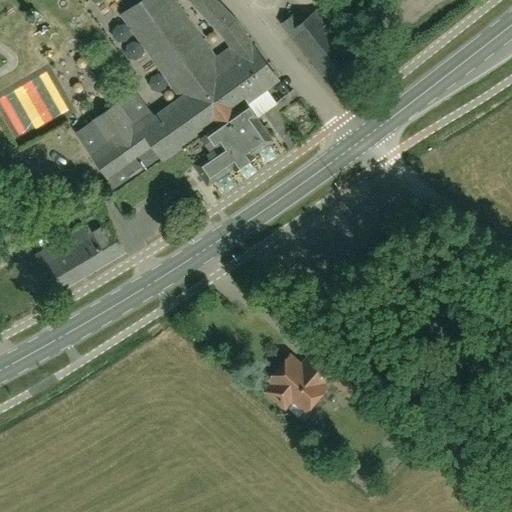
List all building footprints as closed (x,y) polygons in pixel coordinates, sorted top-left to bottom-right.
[(140,175),(113,194),(125,212),(194,164),(208,184),(233,166),(235,169),(254,155),(252,153),(271,139),(255,117),(256,116),(245,102),(278,78),(254,45),(235,59),(234,58),(221,67),(172,0),(190,0),(196,6),(201,0),(141,0),(122,14),(182,97),(146,124),(141,117),(112,138),(128,161),(129,160),(140,175)] [(344,101),(371,80),(314,10),(298,23),(291,15),(281,23),(344,101)] [(30,73),(52,113),(70,103),(49,63),(30,73)] [(25,77),(6,87),(26,127),(45,117),(25,77)] [(0,239),(2,244),(31,230),(9,183),(0,187),(0,239)] [(62,240),(83,275),(124,251),(103,216),(62,240)] [(48,296),(83,275),(62,240),(27,261),(48,296)] [(269,378),(273,383),(272,385),(271,387),(271,389),(270,391),(271,393),(271,395),(272,396),(273,398),(275,400),(276,401),(278,402),(280,402),(282,402),(284,402),(286,402),(288,401),(289,400),(291,399),(304,411),(325,388),(322,385),(335,371),(314,352),(301,366),(290,355),(269,378)] [(329,383),(351,401),(361,388),(339,370),(329,383)] [(484,439),(511,430),(511,407),(511,405),(477,415),(484,439)]
